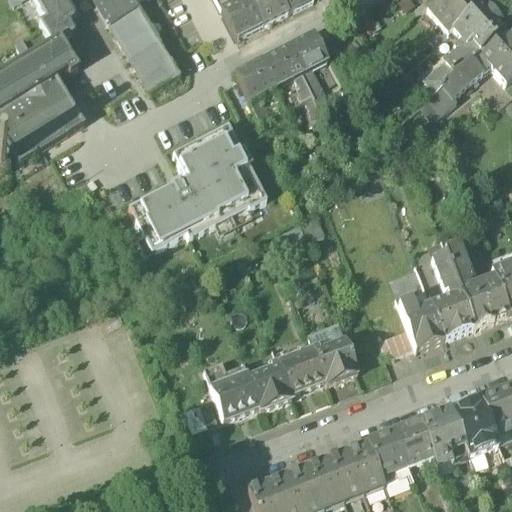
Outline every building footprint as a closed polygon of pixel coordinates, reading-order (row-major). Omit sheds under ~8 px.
[(13,13),(30,3),(27,0),(14,0),(7,5),(13,13)] [(72,20),(59,0),(27,0),(30,3),(44,27),(57,47),(58,46),(59,48),(74,39),(67,28),(71,26),(72,23),(72,20)] [(138,18),(127,0),(89,0),(109,34),(138,18)] [(211,0),(216,8),(226,3),(225,2),(224,0),(211,0)] [(226,3),(231,11),(246,3),(244,0),(228,0),(225,2),(226,3)] [(262,33),(287,20),(275,0),(252,0),(246,3),(262,33)] [(275,0),(287,20),(287,21),(312,8),(308,0),(275,0)] [(448,43),(451,40),(482,13),(470,0),(444,0),(435,8),(425,17),(440,34),(444,38),(448,43)] [(216,8),(220,17),(231,11),(226,3),(216,8)] [(236,46),(262,33),(246,3),(231,11),(220,17),(236,46)] [(504,39),(482,13),(451,40),(457,48),(452,52),(458,59),(423,89),(433,101),(440,95),(504,39)] [(150,37),(138,18),(109,34),(121,54),(150,37)] [(51,51),(57,47),(44,27),(38,30),(51,51)] [(434,55),(438,51),(435,46),(444,38),(440,34),(427,46),(434,55)] [(159,53),(150,37),(121,54),(131,70),(159,53)] [(435,46),(438,51),(448,43),(444,38),(435,46)] [(511,47),(504,39),(440,95),(451,108),(452,107),(488,76),(504,94),(511,87),(511,47)] [(312,42),(286,55),(301,82),(310,78),(326,69),(312,42)] [(12,51),(22,68),(32,63),(21,45),(12,51)] [(0,81),(0,119),(56,86),(68,79),(69,83),(77,77),(59,48),(58,46),(57,47),(51,51),(32,63),(22,68),(0,81)] [(179,85),(159,53),(131,70),(149,100),(179,85)] [(286,55),(260,68),(274,96),(293,86),(301,82),(286,55)] [(254,107),(274,96),(260,68),(234,81),(248,110),(254,107)] [(305,91),(312,104),(321,99),(318,92),(310,78),(301,82),(305,91)] [(293,86),(297,95),(305,91),(301,82),(293,86)] [(62,98),(56,86),(0,119),(0,143),(17,172),(83,133),(62,98)] [(306,110),(313,106),(312,104),(305,91),(297,95),(296,96),(301,107),(304,106),(306,110)] [(455,110),(452,107),(451,108),(440,95),(433,101),(426,107),(440,123),(455,110)] [(330,117),(321,99),(312,104),(313,106),(321,122),(330,117)] [(248,110),(260,133),(265,131),(264,127),(268,124),(262,113),(258,115),(254,107),(248,110)] [(431,131),(440,123),(426,107),(417,115),(431,131)] [(227,135),(214,141),(218,149),(231,142),(227,135)] [(127,216),(143,246),(147,244),(155,259),(185,244),(187,248),(247,217),(247,219),(265,210),(247,174),(251,172),(243,156),(239,158),(231,142),(218,149),(214,141),(184,156),(188,164),(176,171),(180,180),(184,187),(173,193),(127,216)] [(171,163),(176,171),(188,164),(184,156),(171,163)] [(0,184),(11,178),(1,162),(0,162),(0,184)] [(169,186),(173,193),(184,187),(180,180),(169,186)] [(299,233),(307,251),(323,244),(313,221),(298,230),(299,233)] [(305,248),(299,233),(281,240),(287,255),(305,248)] [(150,261),(155,259),(147,244),(143,246),(150,261)] [(445,262),(460,302),(471,297),(469,293),(473,291),(458,254),(444,259),(445,262)] [(447,301),(449,306),(460,302),(445,262),(430,268),(444,302),(447,301)] [(507,324),(511,321),(511,271),(490,280),(493,286),(493,289),(507,324)] [(493,289),(471,297),(460,302),(473,336),(507,324),(493,289)] [(415,319),(430,313),(424,298),(409,303),(411,307),(415,319)] [(473,336),(460,302),(449,306),(430,313),(443,348),(473,336)] [(443,349),(443,348),(430,313),(415,319),(411,307),(397,312),(407,337),(415,359),(443,349)] [(343,348),(356,382),(356,383),(375,375),(377,379),(387,375),(384,367),(377,349),(365,316),(351,322),(355,333),(339,339),(343,348)] [(318,357),(343,348),(339,339),(336,330),(306,342),(311,356),(317,354),(318,357)] [(377,349),(384,367),(413,356),(406,338),(377,349)] [(317,354),(311,356),(324,390),(326,394),(356,382),(343,348),(318,357),(317,354)] [(289,404),(324,390),(311,356),(275,369),(289,404)] [(290,407),(289,404),(275,369),(269,372),(270,375),(247,384),(259,416),(260,419),(290,407)] [(223,429),(259,416),(247,384),(245,381),(226,388),(220,372),(203,378),(223,429)] [(511,441),(511,397),(510,393),(480,405),(495,444),(509,439),(510,442),(511,442),(511,441)] [(498,452),(495,444),(480,405),(449,417),(468,465),(498,453),(498,452)] [(207,435),(207,436),(218,432),(209,410),(199,414),(207,435)] [(190,441),(207,435),(199,414),(199,412),(182,418),(190,441)] [(451,471),(468,465),(449,417),(419,428),(433,464),(436,472),(449,467),(451,471)] [(407,474),(433,464),(419,428),(393,438),(407,474)] [(394,479),(407,474),(393,438),(367,448),(369,452),(383,491),(396,486),(394,479)] [(495,444),(498,452),(511,447),(511,444),(511,442),(510,442),(509,439),(495,444)] [(346,456),(348,460),(363,501),(384,493),(383,491),(369,452),(358,456),(357,452),(346,456)] [(327,464),(328,468),(344,508),(363,501),(348,460),(338,464),(337,460),(327,464)] [(438,476),(451,471),(449,467),(436,472),(438,476)] [(307,472),(308,475),(322,511),(334,511),(344,508),(328,468),(318,471),(317,468),(307,472)] [(287,479),(288,483),(299,511),(322,511),(308,475),(299,479),(297,475),(287,479)] [(267,487),(269,490),(276,511),(299,511),(288,483),(279,486),(278,483),(267,487)] [(253,511),(276,511),(269,490),(259,494),(258,490),(247,495),(253,511)]
